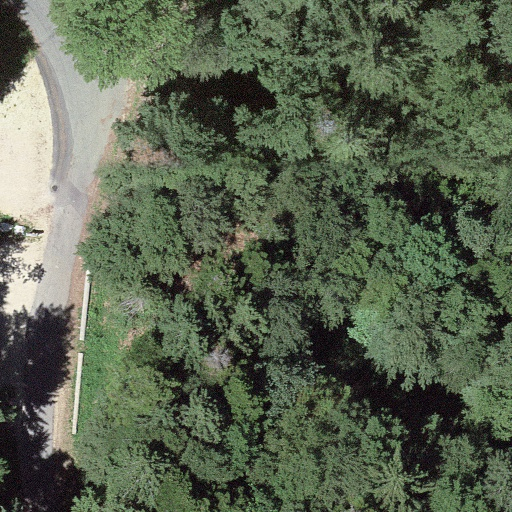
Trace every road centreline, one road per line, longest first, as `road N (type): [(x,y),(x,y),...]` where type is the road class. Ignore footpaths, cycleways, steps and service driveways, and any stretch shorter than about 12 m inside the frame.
road 1 (track): [(24,0),(101,113),(80,229),(81,511)]
road 2 (track): [(101,113),(164,0)]
road 3 (track): [(101,113),(0,181)]
